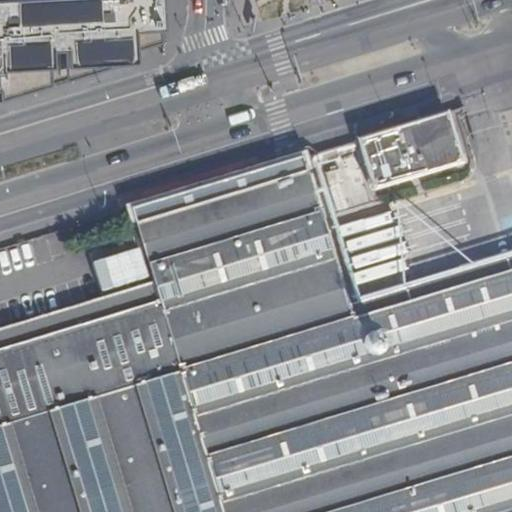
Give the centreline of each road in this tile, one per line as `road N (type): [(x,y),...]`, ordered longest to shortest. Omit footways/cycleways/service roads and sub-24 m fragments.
road 1 (primary): [(248,124),(511,41)]
road 2 (primary): [(481,0),(223,80)]
road 3 (primary): [(0,202),(248,124)]
road 4 (primary): [(223,80),(0,149)]
